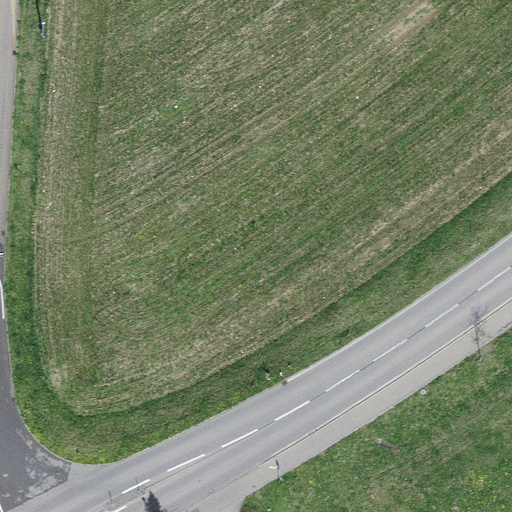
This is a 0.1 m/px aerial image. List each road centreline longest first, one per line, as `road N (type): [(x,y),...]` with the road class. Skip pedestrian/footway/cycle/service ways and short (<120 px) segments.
road 1 (tertiary): [(511,269),(233,444)]
road 2 (residential): [(233,444),(102,511)]
